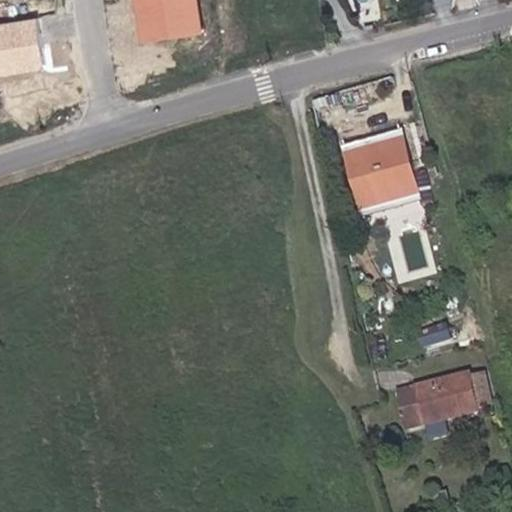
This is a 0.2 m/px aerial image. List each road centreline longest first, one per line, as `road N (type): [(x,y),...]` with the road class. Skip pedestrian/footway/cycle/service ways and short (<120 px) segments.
road 1 (tertiary): [(117,125),(511,22)]
road 2 (residential): [(117,125),(95,0)]
road 3 (tertiary): [(0,161),(117,125)]
